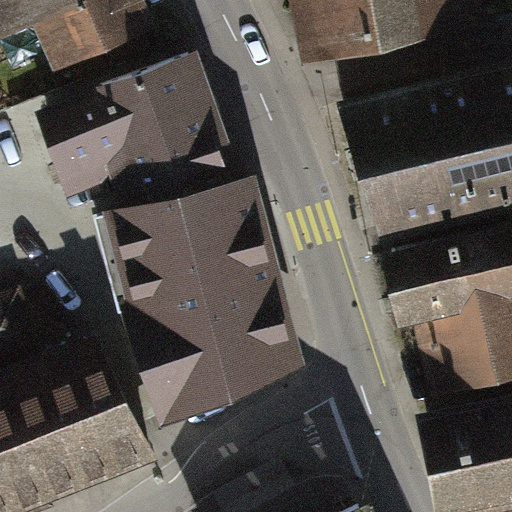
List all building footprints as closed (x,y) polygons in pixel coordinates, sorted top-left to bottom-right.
[(133,0),(0,0),(0,37),(4,46),(53,25),(71,67),(148,34),(133,0)] [(473,0),(304,0),(314,47),(476,13),(473,0)] [(189,53),(48,106),(77,182),(130,160),(145,203),(234,181),(189,53)] [(511,60),(345,99),(386,227),(511,197),(511,60)] [(234,181),(145,203),(117,209),(138,271),(123,277),(176,404),(297,357),(256,175),(234,181)] [(511,220),(394,249),(411,310),(429,306),(446,374),(511,360),(511,220)] [(0,506),(152,448),(107,328),(0,373),(0,351),(37,338),(19,290),(0,296),(0,506)] [(511,395),(429,411),(446,501),(511,487),(511,395)] [(376,511),(371,499),(342,511),(376,511)]
